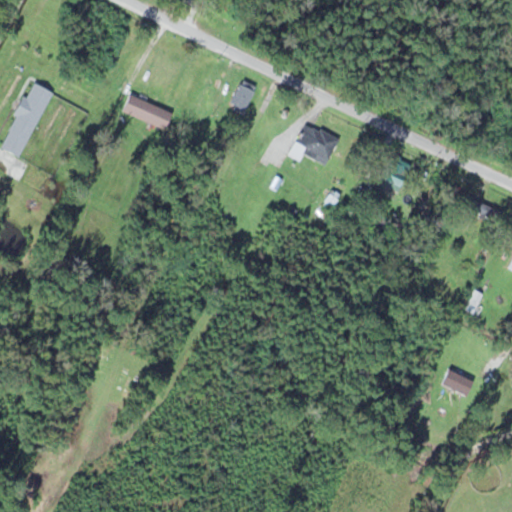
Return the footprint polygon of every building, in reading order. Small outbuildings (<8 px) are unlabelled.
[(256,87),(241,78),(226,105),(241,113),(256,87)] [(50,90),(28,80),(0,139),(0,147),(19,157),(50,90)] [(169,110),(124,94),(118,112),(163,128),(169,110)] [(337,138),(305,122),(292,147),(323,163),(337,138)] [(409,164),(391,155),(379,181),(397,189),(409,164)] [(430,178),(422,173),(399,212),(407,217),(430,178)] [(501,216),(460,191),(452,204),(493,228),(501,216)] [(290,228),(303,236),(312,221),(299,213),(290,228)] [(463,309),(471,313),(481,294),(473,290),(463,309)] [(437,334),(430,330),(414,364),(421,367),(437,334)] [(438,386),(465,396),(471,379),(445,369),(438,386)]
